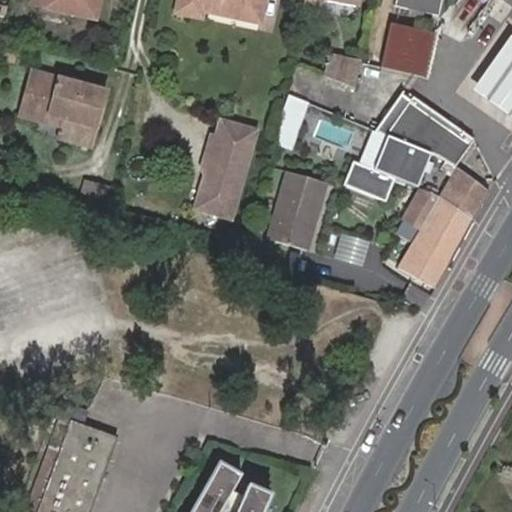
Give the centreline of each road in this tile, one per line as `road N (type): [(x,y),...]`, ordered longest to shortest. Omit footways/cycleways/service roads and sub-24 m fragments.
road 1 (secondary): [(511,235),(356,511)]
road 2 (secondary): [(413,511),(511,335)]
